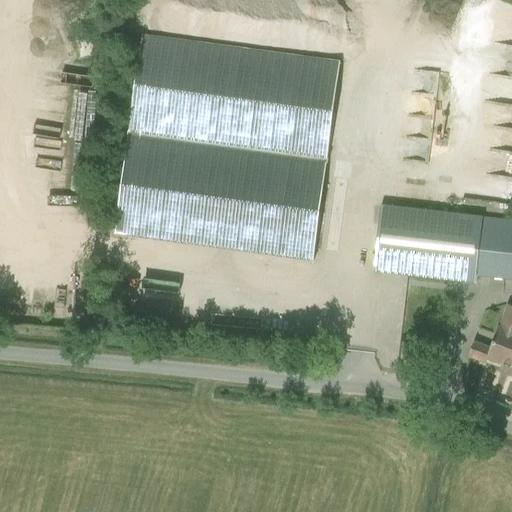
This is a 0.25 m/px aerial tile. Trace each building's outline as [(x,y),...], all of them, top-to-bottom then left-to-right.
[(141,36),(114,235),(313,262),(340,63),(141,36)] [(47,173),(48,183),(65,182),(65,172),(47,173)] [(511,221),(380,205),(375,252),(373,272),(475,284),(476,276),(511,279),(511,221)] [(121,307),(162,312),(164,299),(122,294),(121,307)] [(485,364),(487,360),(511,369),(511,307),(507,305),(498,328),(498,327),(488,353),(472,346),(468,357),(485,364)]
